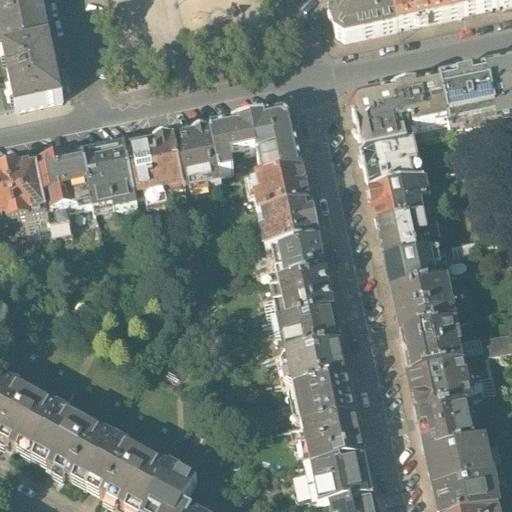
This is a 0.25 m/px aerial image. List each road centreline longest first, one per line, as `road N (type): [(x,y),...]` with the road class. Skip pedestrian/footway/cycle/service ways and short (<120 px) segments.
road 1 (residential): [(400,511),(310,74)]
road 2 (residential): [(310,74),(92,120)]
road 3 (residential): [(511,36),(310,74)]
road 4 (residential): [(66,0),(92,120)]
